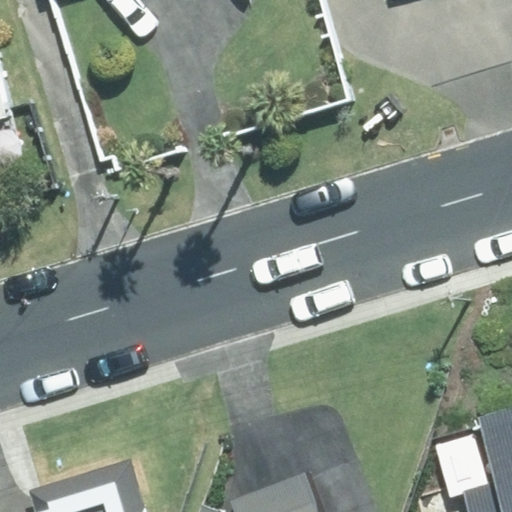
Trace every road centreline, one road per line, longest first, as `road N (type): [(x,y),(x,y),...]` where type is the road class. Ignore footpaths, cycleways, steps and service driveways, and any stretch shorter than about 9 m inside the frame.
road 1 (residential): [(0,338),(511,183)]
road 2 (unknown): [(116,303),(32,0)]
